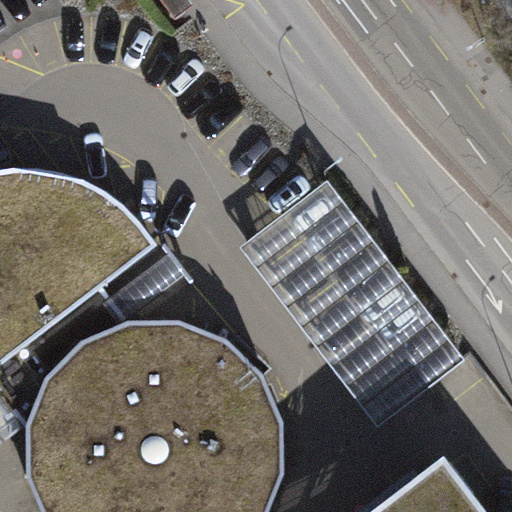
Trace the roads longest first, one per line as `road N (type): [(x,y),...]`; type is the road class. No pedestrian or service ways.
road 1 (secondary): [(276,0),(511,288)]
road 2 (secondary): [(511,181),(373,0)]
